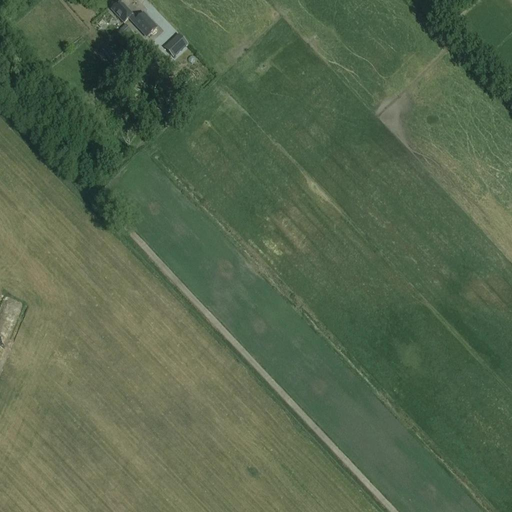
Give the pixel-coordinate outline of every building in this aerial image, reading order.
[(120,3),(111,11),(124,25),(129,20),(133,25),(135,24),(148,38),(157,30),(143,15),(137,21),(132,16),(120,3)] [(126,26),(119,32),(124,38),(131,32),(126,26)] [(167,52),(173,59),(187,46),(185,44),(178,37),(173,41),(164,50),(167,52)] [(112,56),(107,48),(106,48),(101,51),(102,52),(107,59),(112,56)] [(94,86),(84,96),(89,101),(92,98),(98,104),(106,97),(94,86)]
